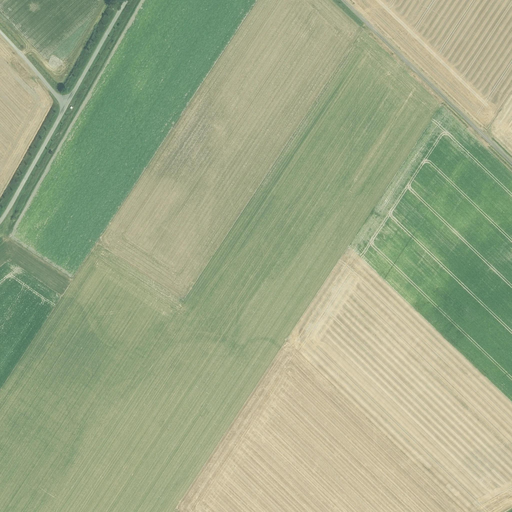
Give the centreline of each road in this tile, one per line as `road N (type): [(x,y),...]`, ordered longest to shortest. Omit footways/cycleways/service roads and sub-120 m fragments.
road 1 (track): [(342,0),(511,162)]
road 2 (unclassified): [(0,221),(66,104)]
